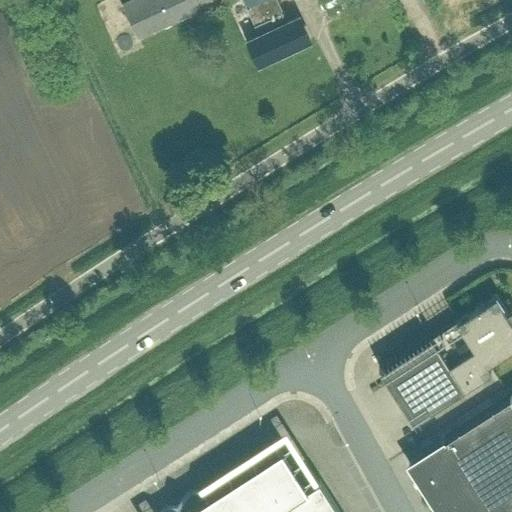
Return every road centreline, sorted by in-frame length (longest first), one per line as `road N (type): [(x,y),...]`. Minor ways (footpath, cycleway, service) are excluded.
road 1 (primary): [(0,429),(284,243),(511,108)]
road 2 (unclassified): [(0,337),(387,92)]
road 3 (unclassified): [(310,356),(65,511)]
road 4 (unclassified): [(511,244),(475,249),(310,356)]
road 5 (unclassified): [(399,511),(310,356)]
road 6 (unclassified): [(511,20),(387,92)]
